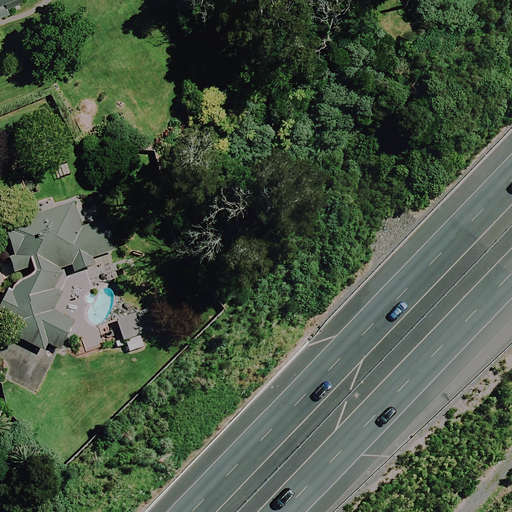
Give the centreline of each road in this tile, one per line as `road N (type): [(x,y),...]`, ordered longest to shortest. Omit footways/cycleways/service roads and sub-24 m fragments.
road 1 (motorway): [(186,511),(511,175)]
road 2 (motorway): [(511,280),(293,511)]
